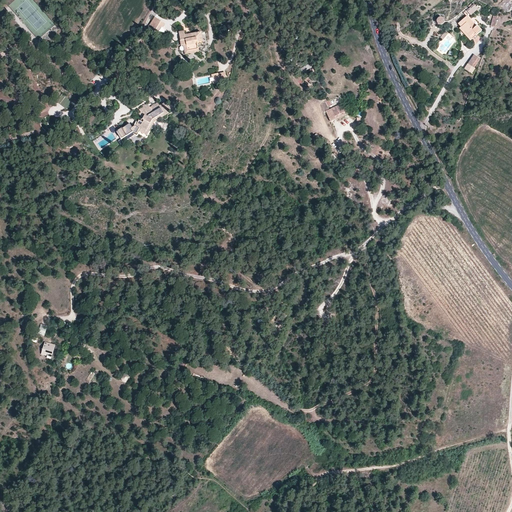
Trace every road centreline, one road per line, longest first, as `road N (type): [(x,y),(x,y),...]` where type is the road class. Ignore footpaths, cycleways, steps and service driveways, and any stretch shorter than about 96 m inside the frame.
road 1 (track): [(48,317),(72,316),(74,281),(94,273),(115,277),(153,267),(253,290),(276,286),(358,247),(445,181)]
road 2 (tertiary): [(366,0),(392,76),(445,181),(511,286)]
road 3 (track): [(264,290),(229,254),(224,228),(266,140),(286,69)]
road 4 (track): [(373,236),(367,271),(376,303),(374,375),(369,384),(290,410)]
road 5 (track): [(311,472),(392,467),(509,428)]
road 6 (track): [(249,164),(210,196),(168,213),(120,214),(104,205)]
